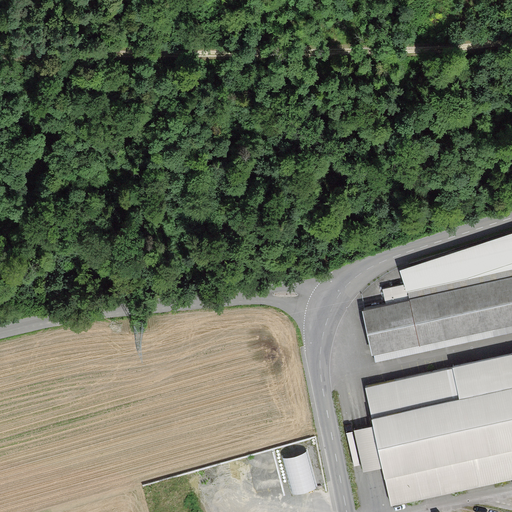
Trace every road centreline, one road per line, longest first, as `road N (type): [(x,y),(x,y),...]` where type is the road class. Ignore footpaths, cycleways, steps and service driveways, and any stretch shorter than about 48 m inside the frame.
road 1 (track): [(0,54),(385,54),(511,41)]
road 2 (residential): [(0,333),(247,297),(328,309)]
road 3 (residential): [(328,309),(335,291),(372,263),(511,215)]
road 4 (residential): [(345,511),(320,372),(328,309)]
